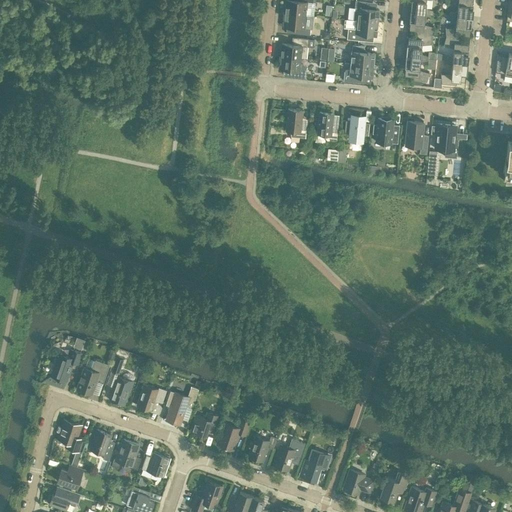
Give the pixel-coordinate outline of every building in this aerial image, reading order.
[(293,0),(286,0),(285,13),(305,15),(307,2),(313,2),(312,0),(297,0),(298,0),(293,0)] [(358,7),(357,20),(378,22),(379,9),(367,8),(367,1),(355,0),(355,7),(358,7)] [(412,0),(411,10),(433,12),(433,10),(425,8),(426,0),(412,0)] [(449,12),(449,14),(471,16),(472,0),(450,0),(458,2),(457,11),(449,12)] [(432,14),(433,12),(411,10),(409,28),(417,29),(417,34),(431,35),(434,27),(424,24),(425,15),(432,14)] [(304,28),(305,15),(285,13),(284,26),(295,27),(295,33),(309,35),(310,28),(304,28)] [(469,34),(471,16),(449,14),(449,16),(456,18),(456,27),(445,28),(446,37),(461,38),(461,34),(469,34)] [(313,15),(305,15),(304,28),(310,28),(312,29),(313,15)] [(376,35),(378,22),(357,20),(355,20),(354,28),(348,27),(347,38),(361,40),(361,33),(376,35)] [(432,44),(431,35),(417,34),(416,38),(408,37),(406,56),(428,58),(428,56),(421,53),(422,45),(432,44)] [(296,44),(282,43),(281,55),(301,57),(306,58),(307,46),(308,39),(296,37),(296,44)] [(460,43),(461,38),(446,37),(443,45),(453,48),(453,57),(445,58),(445,60),(466,62),(468,44),(460,43)] [(352,45),(350,62),(373,65),(374,53),(364,52),(364,46),(352,45)] [(321,58),(335,59),(335,47),(322,46),(321,58)] [(437,67),(436,50),(429,51),(429,67),(437,67)] [(511,52),(511,53),(508,53),(508,55),(497,53),(495,72),(504,73),(504,75),(511,76),(511,52)] [(300,63),(301,57),(281,55),(280,68),(293,69),(292,76),(305,77),(306,67),(303,64),(300,63)] [(428,60),(428,58),(406,56),(405,74),(412,75),(412,80),(413,80),(421,81),(427,81),(429,72),(419,70),(420,61),(428,60)] [(464,80),(466,62),(445,60),(444,61),(452,64),(451,73),(441,74),(441,83),(456,84),(456,79),(464,80)] [(372,77),(373,65),(350,62),(350,70),(347,69),(345,71),(344,80),(360,82),(361,76),(372,77)] [(301,120),(302,116),(302,109),(301,109),(301,108),(296,107),(296,109),(288,108),(286,130),(290,130),(291,136),(306,137),(307,120),(301,120)] [(317,133),(325,134),(325,137),(327,140),(336,141),(338,122),(332,122),(333,112),(319,111),(317,133)] [(372,133),(376,134),(376,141),(397,143),(399,125),(393,124),(393,119),(390,118),(390,116),(386,116),(385,120),(381,119),(381,117),(378,117),(377,124),(373,123),(372,133)] [(368,135),(369,123),(364,122),(364,121),(359,121),(359,122),(345,120),(344,132),(352,133),(351,138),(360,139),(360,134),(368,135)] [(405,145),(420,146),(420,153),(426,154),(428,135),(422,134),(423,122),(408,120),(405,145)] [(446,144),(445,149),(444,156),(456,157),(458,137),(454,137),(456,125),(438,123),(437,125),(437,134),(436,143),(446,144)] [(511,140),(508,140),(507,143),(506,157),(504,164),(503,172),(504,173),(504,176),(511,176),(511,140)] [(437,149),(429,149),(430,173),(438,173),(437,149)] [(59,353),(52,375),(66,380),(72,362),(78,364),(82,353),(71,349),(68,356),(59,353)] [(118,373),(123,359),(116,357),(112,370),(118,373)] [(92,369),(84,367),(76,388),(92,393),(96,381),(103,383),(110,364),(95,359),(92,369)] [(124,374),(122,377),(117,375),(109,399),(124,404),(132,381),(132,380),(133,377),(132,373),(126,372),(124,374)] [(158,389),(144,384),(137,404),(151,409),(154,400),(162,402),(166,390),(159,387),(158,389)] [(187,396),(170,390),(166,404),(170,406),(166,419),(180,423),(186,406),(192,408),(198,390),(190,387),(187,396)] [(214,431),(219,415),(207,411),(205,417),(196,414),(190,430),(206,435),(208,429),(214,431)] [(216,443),(232,448),(236,437),(238,437),(240,433),(245,435),(250,422),(240,418),(237,427),(225,423),(222,431),(220,430),(216,443)] [(80,424),(65,419),(59,438),(68,441),(66,447),(78,451),(82,439),(76,437),(80,424)] [(109,460),(112,449),(107,447),(111,434),(97,429),(90,449),(104,454),(103,458),(109,460)] [(255,435),(248,456),(263,461),(267,447),(273,449),(277,437),(271,435),(269,440),(255,435)] [(139,443),(124,438),(116,460),(114,459),(112,465),(118,468),(120,462),(131,465),(130,467),(137,469),(141,458),(135,455),(139,443)] [(294,453),(300,456),(305,442),(292,438),(289,447),(280,444),(273,464),(288,470),(294,453)] [(146,454),(142,468),(147,470),(147,471),(153,473),(153,472),(157,473),(156,474),(162,476),(169,456),(164,454),(163,455),(159,453),(160,452),(154,450),(152,456),(146,454)] [(318,464),(326,466),(330,456),(313,450),(309,461),(305,459),(301,474),(316,479),(318,473),(315,472),(318,464)] [(70,471),(61,468),(57,480),(77,487),(83,469),(72,465),(70,471)] [(350,469),(343,488),(358,493),(359,488),(369,491),(373,480),(363,476),(364,474),(350,469)] [(387,476),(380,496),(393,501),(398,486),(404,488),(402,493),(403,493),(409,475),(397,471),(395,479),(387,476)] [(196,494),(191,508),(201,511),(204,502),(215,506),(223,485),(207,480),(202,496),(196,494)] [(80,493),(57,485),(57,486),(59,486),(57,493),(54,492),(54,490),(52,495),(50,494),(49,500),(50,500),(49,503),(66,509),(69,502),(76,504),(80,493)] [(420,511),(424,502),(431,505),(436,491),(426,487),(424,490),(411,486),(403,509),(413,511),(420,511)] [(131,489),(126,504),(148,511),(150,511),(154,501),(149,499),(151,492),(139,488),(138,491),(131,489)] [(455,511),(456,511),(464,511),(471,493),(458,488),(453,504),(443,501),(439,511),(455,511)] [(234,511),(246,511),(252,495),(240,491),(235,505),(230,503),(226,511),(233,511),(234,511)] [(252,495),(246,511),(259,511),(264,499),(252,495)] [(493,511),(495,507),(473,500),(468,511),(493,511)]
